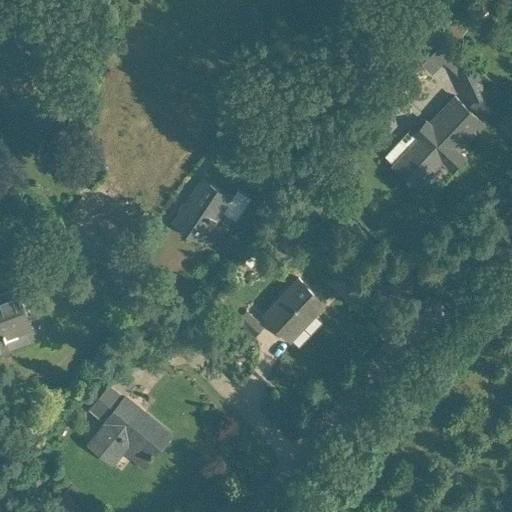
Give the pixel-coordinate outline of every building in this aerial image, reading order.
[(26,61),(19,42),(15,30),(0,35),(0,51),(2,57),(0,57),(0,89),(13,85),(17,95),(35,88),(26,61)] [(444,42),(435,51),(457,72),(466,63),(444,42)] [(474,66),(457,73),(470,103),(488,95),(485,88),(474,66)] [(74,89),(56,95),(61,110),(79,105),(78,103),(81,103),(79,97),(76,98),(74,89)] [(196,89),(184,108),(181,106),(164,131),(133,109),(120,127),(165,158),(162,163),(175,172),(178,168),(179,169),(193,150),(191,148),(216,112),(204,103),(208,97),(196,89)] [(235,115),(222,133),(233,140),(245,122),(258,103),(248,96),(235,115)] [(409,131),(385,156),(404,174),(418,188),(438,166),(436,164),(442,159),(453,170),(466,157),(460,151),(460,150),(485,124),(456,96),(442,111),(430,123),(426,120),(413,134),(409,131)] [(184,206),(173,222),(202,242),(213,225),(223,210),(236,219),(251,198),(238,189),(231,198),(203,179),(184,206)] [(310,190),(298,203),(316,221),(329,207),(310,190)] [(299,278),(264,315),(289,338),(308,318),(307,317),(312,312),(315,315),(326,303),(299,278)] [(0,340),(7,338),(26,331),(16,304),(22,301),(17,289),(0,294),(0,340)] [(255,335),(263,325),(247,310),(238,320),(255,335)] [(143,468),(151,459),(171,434),(144,412),(142,415),(124,401),(127,397),(109,383),(89,408),(106,422),(89,443),(112,462),(121,451),(143,468)]
